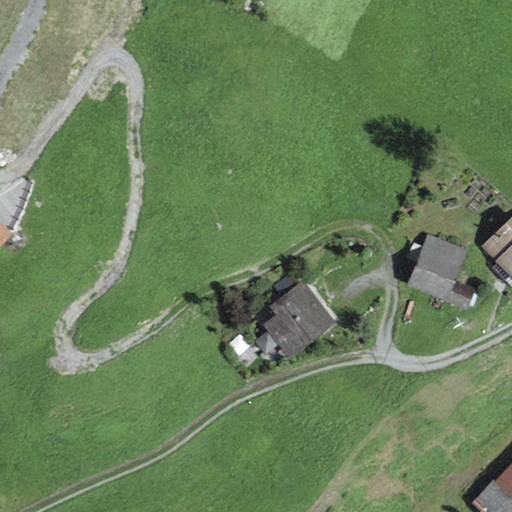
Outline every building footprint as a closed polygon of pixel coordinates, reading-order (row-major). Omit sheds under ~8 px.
[(0,216),(0,250),(18,234),(1,215),(0,216)] [(511,215),(474,250),(509,288),(511,284),(511,215)] [(398,282),(431,296),(452,249),(419,234),(398,282)] [(319,324),(296,285),(249,314),(272,352),(319,324)] [(511,455),(473,498),(488,511),(510,511),(511,510),(511,455)]
